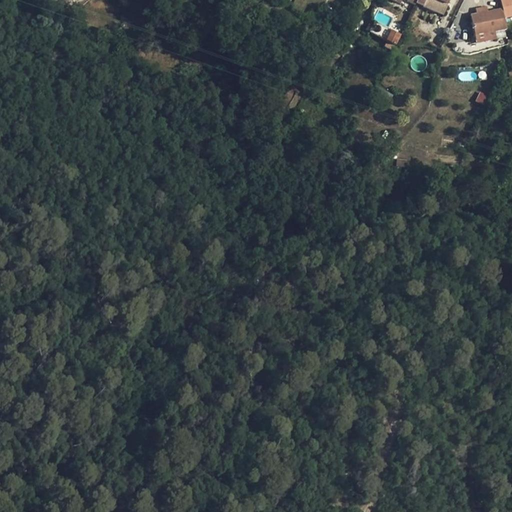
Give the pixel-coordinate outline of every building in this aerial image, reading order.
[(392,0),(394,1),(394,0),(407,0),(407,1),(415,4),(416,1),(444,13),(449,0),(392,0)] [(511,0),(500,0),(502,9),(470,15),(475,42),(486,40),(485,35),(506,30),(506,26),(511,24),(511,0)] [(124,27),(133,17),(125,10),(116,21),(124,27)] [(310,16),(317,19),(319,14),(313,11),(310,16)] [(395,168),(405,169),(406,161),(396,160),(395,168)]
